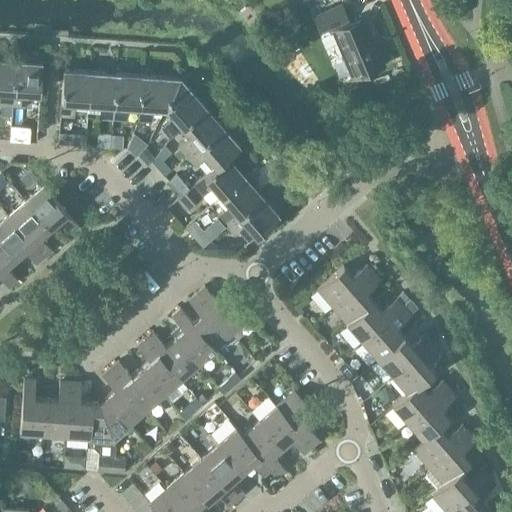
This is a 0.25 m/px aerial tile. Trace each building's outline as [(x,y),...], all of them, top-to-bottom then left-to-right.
[(331,26),(351,74),(383,61),(366,20),(351,26),(341,4),(315,16),(321,30),(331,26)] [(286,20),(271,26),(276,40),(291,34),(286,20)] [(0,58),(0,87),(0,88),(0,93),(0,105),(2,105),(13,106),(16,59),(0,58)] [(16,59),(13,106),(26,107),(27,96),(39,97),(39,91),(40,91),(42,68),(42,61),(16,59)] [(76,99),(88,100),(90,71),(64,69),(60,115),(75,116),(76,99)] [(100,118),(113,119),(117,73),(90,71),(88,100),(101,101),(100,118)] [(127,103),(139,104),(141,74),(117,73),(113,119),(126,120),(127,103)] [(153,105),(166,106),(188,86),(180,77),(141,74),(139,104),(138,121),(152,122),(153,105)] [(171,137),(184,126),(206,107),(188,86),(166,106),(174,115),(161,126),(171,137)] [(2,105),(1,112),(5,116),(12,116),(13,106),(2,105)] [(178,146),(187,156),(222,126),(206,107),(184,126),(191,135),(178,146)] [(222,126),(187,156),(196,167),(202,162),(210,170),(217,164),(227,156),(240,145),(222,126)] [(11,127),(10,139),(30,141),(31,129),(11,127)] [(72,133),(71,144),(84,145),(85,134),(72,133)] [(98,133),(97,146),(110,147),(111,143),(111,134),(98,133)] [(111,137),(111,146),(121,147),(122,138),(111,137)] [(130,139),(128,147),(138,154),(143,149),(130,139)] [(145,148),(138,155),(147,164),(154,158),(145,148)] [(161,171),(167,165),(157,154),(152,161),(161,171)] [(214,186),(222,195),(245,176),(227,156),(217,164),(210,170),(177,199),(187,210),(214,186)] [(186,159),(179,165),(184,171),(191,165),(186,159)] [(230,205),(218,216),(227,226),(262,195),(263,194),(257,186),(257,184),(257,181),(249,172),(245,176),(222,195),(230,205)] [(43,183),(25,199),(49,226),(58,218),(71,233),(79,225),(43,183)] [(180,183),(175,187),(181,194),(187,189),(180,183)] [(262,195),(227,226),(235,236),(248,225),(256,234),(279,215),(262,195)] [(25,199),(8,214),(44,255),(52,249),(40,234),(49,226),(25,199)] [(8,214),(0,221),(0,239),(14,256),(23,248),(36,262),(44,255),(8,214)] [(202,229),(194,236),(203,246),(211,239),(202,229)] [(14,256),(0,239),(0,275),(9,286),(18,278),(5,264),(14,256)] [(218,244),(217,253),(233,254),(234,245),(218,244)] [(317,289),(332,306),(374,271),(367,263),(352,275),(343,265),(317,289)] [(332,306),(348,324),(374,300),(366,291),(380,279),(374,271),(332,306)] [(205,286),(197,293),(232,334),(237,340),(245,333),(240,327),(250,318),(239,306),(227,291),(227,292),(217,300),(205,286)] [(403,291),(396,297),(403,305),(410,299),(403,291)] [(201,314),(193,321),(216,348),(232,334),(197,293),(189,300),(201,314)] [(348,324),(363,341),(403,305),(396,297),(382,309),(374,300),(348,324)] [(403,305),(363,341),(378,358),(404,335),(396,326),(410,313),(417,307),(410,299),(403,305)] [(180,324),(171,332),(175,337),(198,363),(216,348),(193,321),(181,307),(172,315),(180,324)] [(153,331),(145,337),(180,379),(198,363),(175,337),(166,345),(153,331)] [(378,358),(393,375),(433,339),(427,331),(412,344),(404,335),(378,358)] [(149,359),(140,367),(163,393),(180,379),(145,337),(137,344),(149,359)] [(393,375),(407,391),(408,393),(420,382),(435,370),(426,360),(440,347),(433,339),(393,375)] [(119,360),(110,367),(146,408),(163,393),(140,367),(131,375),(119,360)] [(343,373),(349,367),(344,361),(343,362),(338,367),(343,373)] [(115,388),(107,396),(130,422),(146,408),(110,367),(102,374),(115,388)] [(233,370),(216,385),(223,392),(240,377),(233,370)] [(20,431),(44,433),(46,398),(34,397),(35,378),(24,377),(20,431)] [(361,384),(355,377),(350,381),(353,385),(354,385),(355,387),(361,384)] [(392,404),(408,422),(449,386),(442,378),(428,391),(420,382),(408,393),(407,391),(392,404)] [(44,433),(67,435),(70,380),(60,380),(58,399),(46,398),(44,433)] [(67,435),(88,436),(90,401),(79,400),(81,381),(70,380),(67,435)] [(408,422),(423,439),(424,441),(440,426),(450,416),(442,407),(456,394),(449,386),(408,422)] [(294,389),(276,404),(312,446),(320,439),(307,424),(317,416),(294,389)] [(202,401),(207,397),(202,391),(197,395),(202,401)] [(88,436),(88,441),(93,441),(93,447),(99,452),(98,454),(115,455),(115,445),(114,443),(133,426),(130,422),(107,396),(100,401),(90,401),(88,436)] [(276,404),(259,420),(282,446),(291,438),(304,452),(312,446),(276,404)] [(259,420),(243,434),(240,436),(270,469),(277,476),(285,469),(273,454),(282,446),(259,420)] [(412,448),(428,466),(469,430),(462,422),(448,435),(440,426),(424,441),(423,439),(412,448)] [(234,428),(218,442),(241,469),(250,461),(263,475),(270,469),(240,436),(243,434),(236,427),(234,428)] [(428,466),(442,483),(443,484),(459,470),(470,461),(462,451),(476,438),(469,430),(428,466)] [(146,441),(136,449),(142,456),(144,454),(151,447),(146,441)] [(169,441),(162,447),(168,454),(175,448),(169,441)] [(218,442),(201,457),(237,498),(245,491),(232,477),(241,469),(218,442)] [(65,452),(64,466),(84,467),(85,454),(65,452)] [(97,468),(97,470),(124,472),(124,471),(125,456),(115,455),(98,454),(98,455),(97,468)] [(201,457),(184,472),(207,499),(216,491),(229,505),(237,498),(201,457)] [(155,458),(149,464),(156,472),(162,467),(155,458)] [(431,492),(447,510),(488,474),(481,466),(467,479),(459,470),(443,484),(442,483),(431,492)] [(184,472),(167,487),(188,511),(202,511),(198,507),(207,499),(184,472)] [(447,510),(448,511),(480,511),(489,505),(481,495),(495,482),(488,474),(447,510)] [(188,511),(167,487),(149,503),(156,511),(188,511)] [(63,511),(69,507),(61,498),(54,504),(61,511),(63,511)]
